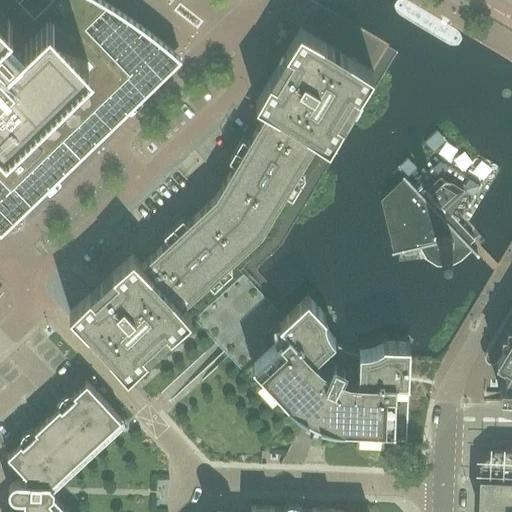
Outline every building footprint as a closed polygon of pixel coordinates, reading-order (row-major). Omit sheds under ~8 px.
[(104,0),(0,0),(0,228),(1,230),(181,56),(170,46),(158,37),(146,28),(142,24),(137,21),(133,18),(120,10),(108,2),(104,0)] [(256,102),(265,107),(267,108),(216,195),(142,262),(133,253),(113,271),(118,277),(95,298),(90,292),(70,311),(128,373),(191,316),(182,306),(262,232),(286,192),(318,139),(329,146),(374,72),(300,27),(256,102)] [(404,177),(381,199),(392,254),(399,252),(417,248),(420,247),(426,258),(437,265),(450,265),(461,259),(471,250),(472,250),(476,255),(477,254),(478,253),(469,244),(474,239),(458,221),(480,185),(440,160),(419,180),(422,183),(417,188),(414,185),(408,179),(406,178),(404,175),(402,176),(404,177)] [(243,275),(195,320),(201,326),(205,331),(216,342),(225,352),(229,356),(243,372),(253,364),(289,404),(290,403),(296,408),(306,414),(308,415),(320,421),(341,427),(341,428),(395,430),(397,382),(409,382),(409,363),(409,361),(410,343),(384,342),(384,343),(374,348),(363,350),(352,349),(342,344),(334,337),(328,327),(325,316),(326,315),(308,296),(293,310),(284,319),(243,274),(243,275)] [(509,343),(499,359),(510,365),(507,370),(505,376),(505,382),(500,382),(500,392),(511,392),(511,333),(507,342),(509,343)] [(24,506),(17,511),(369,511),(335,510),(335,509),(251,505),(250,511),(221,511),(222,511),(217,511),(62,511),(50,498),(54,494),(54,488),(50,484),(121,418),(87,381),(8,454),(7,454),(25,473),(25,481),(19,480),(13,482),(10,486),(9,492),(12,497),(18,499),(24,499),(24,506)] [(511,511),(511,448),(495,447),(480,461),(477,511),(511,511)]
